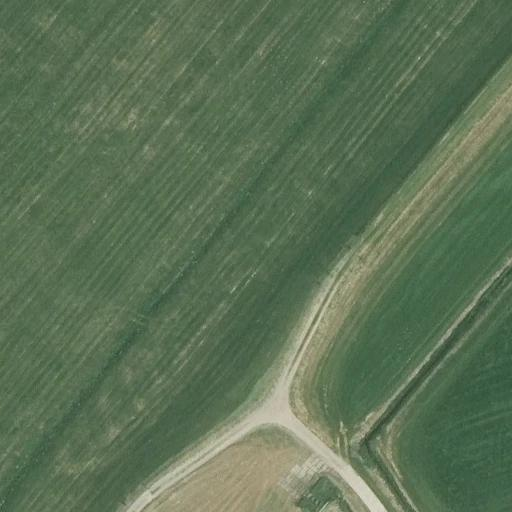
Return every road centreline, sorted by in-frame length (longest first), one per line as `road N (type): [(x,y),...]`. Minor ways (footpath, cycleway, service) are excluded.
road 1 (track): [(511,68),(354,255),(299,348),(276,409),(195,460),(134,511)]
road 2 (unclassified): [(376,511),(344,469),(276,409)]
